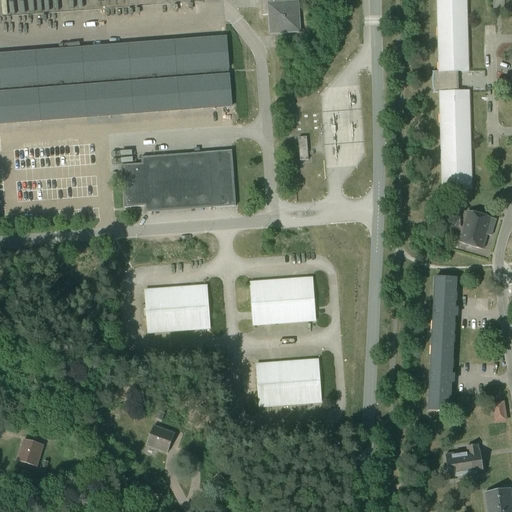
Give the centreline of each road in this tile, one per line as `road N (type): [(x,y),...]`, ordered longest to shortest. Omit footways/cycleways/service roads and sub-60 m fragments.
road 1 (unclassified): [(362,511),(378,169),(372,0)]
road 2 (unknown): [(374,54),(338,86),(335,216)]
